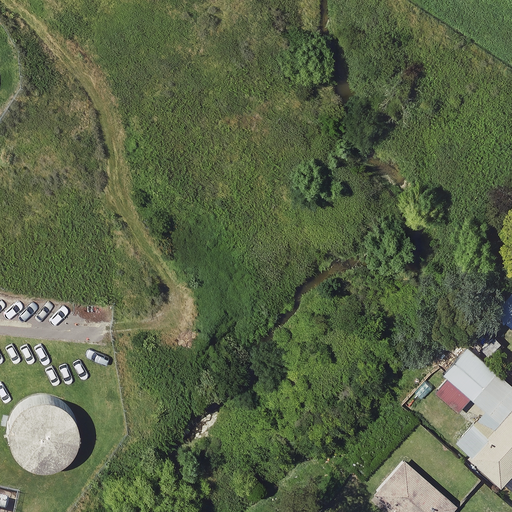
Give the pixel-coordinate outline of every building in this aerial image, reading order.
[(511,296),(499,311),(511,322),(511,296)] [(448,373),(473,395),(497,368),(472,346),(448,373)] [(74,410),(66,402),(57,396),(46,394),(33,395),(22,401),(14,410),(9,421),(8,433),(12,445),(19,455),(29,462),(41,465),(52,464),(63,460),(71,452),(77,443),(79,432),(78,420),(74,410)] [(511,406),(470,454),(504,485),(511,476),(511,406)] [(405,456),(374,491),(398,511),(450,511),(457,503),(405,456)] [(0,511),(3,511),(0,511),(0,506),(8,508),(12,491),(0,488),(0,511)]
